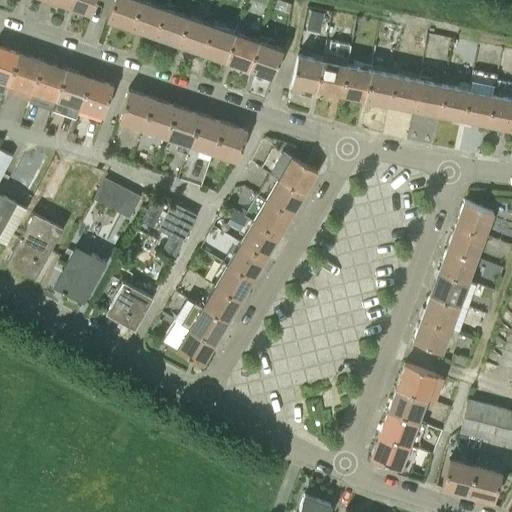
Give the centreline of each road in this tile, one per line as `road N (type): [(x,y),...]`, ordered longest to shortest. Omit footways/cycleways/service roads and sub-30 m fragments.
road 1 (residential): [(346,143),(0,25)]
road 2 (residential): [(341,467),(449,169)]
road 3 (residential): [(202,399),(346,143)]
road 4 (residential): [(202,399),(0,292)]
road 5 (residential): [(341,467),(202,399)]
road 6 (residential): [(465,511),(341,467)]
